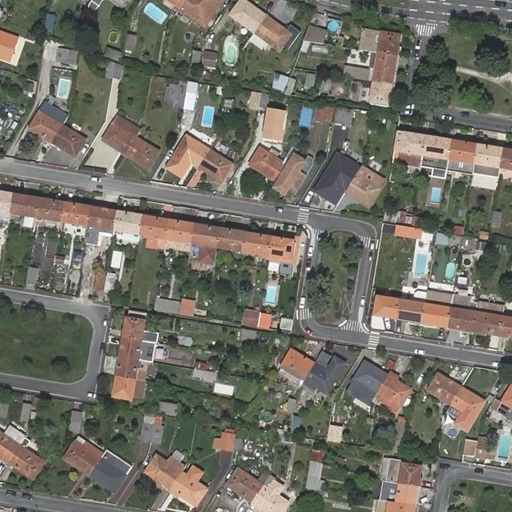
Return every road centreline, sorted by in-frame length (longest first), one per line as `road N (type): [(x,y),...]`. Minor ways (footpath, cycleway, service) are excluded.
road 1 (residential): [(320,220),(0,166)]
road 2 (residential): [(0,293),(89,309),(101,327),(87,390),(0,378)]
road 3 (residential): [(426,15),(412,108),(511,124)]
road 4 (residential): [(511,362),(351,336)]
road 5 (residential): [(320,220),(368,231),(351,336)]
road 6 (residential): [(351,336),(308,325),(304,312),(320,220)]
